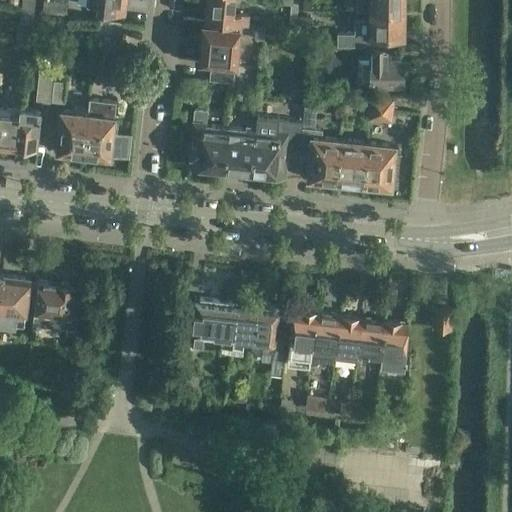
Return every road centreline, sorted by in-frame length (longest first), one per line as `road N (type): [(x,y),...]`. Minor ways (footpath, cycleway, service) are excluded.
road 1 (unclassified): [(424,238),(143,212)]
road 2 (residential): [(424,238),(439,0)]
road 3 (residential): [(143,212),(165,0)]
road 4 (unclassified): [(143,212),(0,197)]
